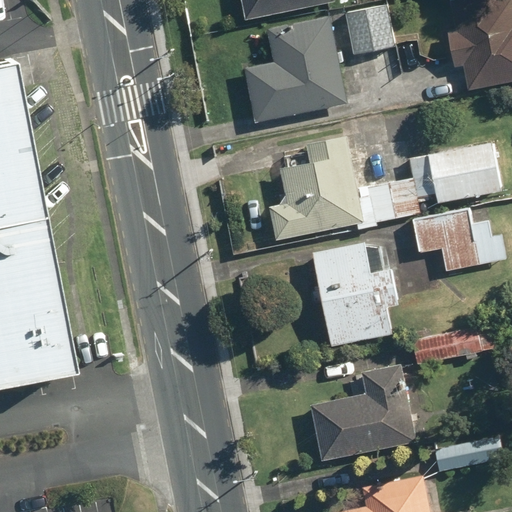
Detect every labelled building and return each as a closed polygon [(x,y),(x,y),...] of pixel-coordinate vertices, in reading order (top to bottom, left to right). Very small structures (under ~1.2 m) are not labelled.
[(243,0),(246,16),(333,0),(243,0)] [(511,78),(511,0),(453,0),(458,27),(449,29),(454,62),(464,60),(468,86),(511,78)] [(393,43),(384,3),(342,12),(350,52),(393,43)] [(275,57),(244,63),(254,120),(348,102),(331,14),(269,25),(275,57)] [(0,374),(76,360),(16,51),(0,54),(0,374)] [(287,203),(271,206),(277,239),(356,224),(357,228),(381,224),(380,218),(420,211),(418,196),(437,193),(438,199),(500,188),(492,141),(411,155),(415,176),(360,186),(351,135),(307,142),(310,160),(280,166),(287,203)] [(472,221),(469,206),(415,217),(421,251),(442,247),(446,269),(507,257),(502,232),(492,234),(489,218),(472,221)] [(365,240),(316,247),(322,287),(314,289),(316,299),(325,297),(331,342),(394,333),(390,304),(400,302),(394,265),(369,268),(365,240)] [(411,340),(417,362),(482,345),(476,323),(411,340)] [(309,404),(321,460),(414,440),(398,365),(364,372),(368,392),(309,404)] [(330,488),(334,511),(468,511),(468,510),(456,511),(431,511),(425,473),(330,488)]
